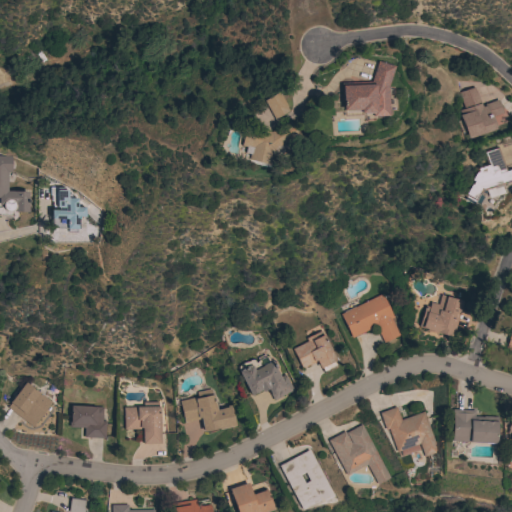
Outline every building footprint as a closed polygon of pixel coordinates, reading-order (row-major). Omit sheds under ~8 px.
[(50,30),(68,27),(70,36),(64,37),(64,38),(52,40),(50,30)] [(376,61),(393,66),(387,87),(388,116),(372,117),(372,113),(360,114),(360,112),(344,113),(344,111),(343,111),(342,102),(341,102),(340,83),(370,82),(376,61)] [(498,100),(503,113),(491,117),(495,127),(494,127),(495,130),(468,139),(458,112),(465,109),(459,93),(475,87),(482,105),(498,100)] [(279,92),(287,107),(287,108),(289,111),(274,120),(263,101),(279,92)] [(289,121),(298,136),(273,150),(269,166),(247,160),(248,154),(244,153),(245,148),(240,146),(246,126),(270,132),(289,121)] [(473,203),(464,198),(465,197),(462,195),(469,183),(471,185),(473,182),(471,181),(476,173),(474,169),(486,165),(482,153),(497,147),(505,171),(510,169),(511,174),(511,181),(502,184),(502,186),(500,187),(503,193),(488,199),(485,190),(480,191),(473,203)] [(12,210),(10,211),(8,212),(7,212),(6,211),(4,210),(3,209),(2,208),(2,206),(2,205),(0,205),(0,156),(11,157),(11,172),(7,172),(6,192),(13,192),(13,191),(28,191),(28,198),(30,198),(29,206),(27,206),(27,213),(13,212),(13,209),(12,210)] [(85,208),(85,217),(77,217),(77,229),(76,229),(76,233),(67,233),(67,229),(65,229),(65,228),(50,228),(51,211),(58,211),(58,208),(52,208),(52,202),(51,202),(51,196),(49,196),(49,188),(64,188),(64,190),(68,190),(68,194),(71,194),(71,199),(77,199),(77,208),(85,208)] [(381,294),(393,318),(391,319),(399,336),(382,344),(374,327),(350,338),(339,315),(381,294)] [(450,337),(417,327),(424,306),(427,307),(429,302),(436,305),(439,295),(461,302),(450,337)] [(336,361),(334,362),(336,367),(323,373),(321,368),(319,369),(315,362),(300,369),(291,349),(306,342),(305,339),(321,331),(336,361)] [(248,361),(250,360),(251,360),(253,360),(254,363),(256,362),(257,361),(258,359),(260,358),(263,357),(267,356),(270,362),(272,362),(279,377),(285,375),(293,390),(272,401),(267,390),(262,393),(261,391),(250,397),(237,372),(238,372),(236,368),(238,366),(240,364),(242,363),(245,362),(247,362),(248,361)] [(50,403),(31,427),(7,409),(11,404),(9,403),(25,383),(50,403)] [(216,410),(226,408),(226,406),(230,405),(235,426),(218,430),(217,429),(216,429),(214,424),(201,427),(200,419),(183,423),(178,401),(197,397),(195,392),(210,389),(212,395),(213,395),(216,410)] [(142,407),(142,402),(157,402),(158,407),(159,407),(160,444),(141,445),(141,430),(122,430),(122,408),(142,407)] [(102,407),(101,421),(105,422),(104,438),(83,437),(83,428),(68,427),(68,416),(69,416),(70,406),(102,407)] [(423,412),(434,445),(435,448),(434,449),(435,451),(434,452),(434,453),(423,457),(419,444),(395,452),(387,429),(384,431),(378,413),(395,407),(400,420),(423,412)] [(468,443),(468,442),(461,442),(461,448),(452,448),(452,441),(450,441),(452,410),(473,411),(473,416),(496,417),(495,444),(468,443)] [(389,479),(376,485),(366,466),(345,476),(326,441),(344,432),(344,433),(361,424),(389,479)] [(332,497),(320,503),(318,501),(300,511),(277,466),(308,450),(332,497)] [(246,483),(250,495),(266,490),(272,510),(265,511),(234,511),(227,490),(246,483)] [(67,511),(70,499),(85,501),(83,511),(67,511)] [(209,505),(210,511),(170,511),(169,504),(195,499),(196,507),(209,505)]
